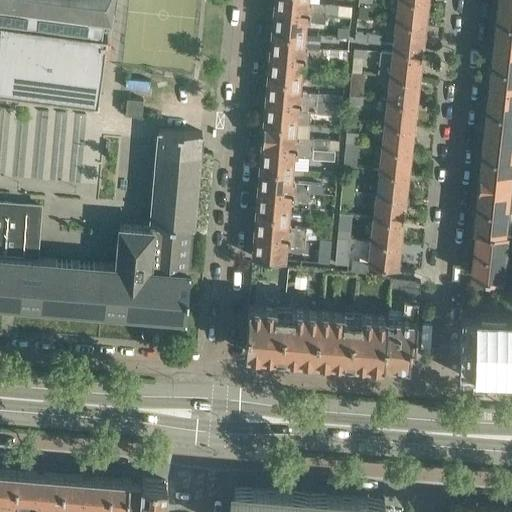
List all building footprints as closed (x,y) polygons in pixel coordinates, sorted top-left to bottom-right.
[(0,0),(0,89),(98,102),(107,34),(101,33),(103,18),(111,19),(113,0),(0,0)] [(274,0),(274,7),(325,12),(350,15),(352,5),(307,1),(306,0),(274,0)] [(425,24),(428,1),(421,0),(398,0),(396,21),(425,24)] [(508,231),(511,197),(511,0),(497,0),(473,228),(476,229),(471,274),(506,278),(511,231),(508,231)] [(274,7),(272,30),(304,33),(305,20),(324,22),(325,12),(274,7)] [(422,48),(425,24),(396,21),(393,45),(422,48)] [(272,30),(270,52),(321,57),(321,48),(303,46),(304,33),(272,30)] [(355,31),(354,40),(379,43),(380,34),(355,31)] [(381,50),(378,73),(390,75),(419,78),(422,48),(393,45),(392,51),(381,50)] [(353,47),(352,55),(366,56),(367,48),(353,47)] [(270,52),(268,75),(300,78),(301,65),(337,68),(338,59),(321,57),(270,52)] [(268,75),(266,98),(334,103),(334,94),(298,91),(300,78),(268,75)] [(390,75),(387,98),(416,101),(419,78),(390,75)] [(349,87),(349,94),(362,95),(363,88),(349,87)] [(349,94),(348,102),(362,103),(362,95),(349,94)] [(141,114),(143,98),(127,97),(125,113),(141,114)] [(266,98),(264,120),(296,123),(297,110),(336,113),(336,104),(334,103),(266,98)] [(413,125),(416,101),(387,98),(384,122),(413,125)] [(294,136),(296,123),(264,120),(262,143),(313,147),(323,148),(329,148),(329,138),(313,137),(294,136)] [(411,148),(413,125),(384,122),(382,145),(411,148)] [(0,301),(186,317),(190,270),(187,270),(191,226),(193,226),(200,151),(202,130),(200,130),(160,127),(157,127),(150,222),(151,222),(150,225),(119,223),(116,263),(36,257),(38,232),(40,204),(0,200),(0,301)] [(346,131),(345,141),(357,142),(358,132),(353,131),(346,131)] [(342,165),(354,166),(357,142),(345,141),(342,165)] [(262,143),(260,165),(292,168),(293,155),(312,157),(312,155),(313,147),(262,143)] [(408,172),(411,148),(382,145),(379,169),(408,172)] [(313,147),(312,155),(322,156),(336,157),(337,149),(329,148),(323,148),(313,147)] [(260,165),(258,188),(309,192),(319,193),(320,183),(291,181),(292,168),(260,165)] [(405,196),(408,172),(379,169),(376,192),(405,196)] [(341,181),(340,188),(353,190),(353,182),(354,177),(342,176),(341,181)] [(258,188),(256,210),(288,213),(289,200),(308,201),(309,192),(258,188)] [(340,188),(339,205),(351,206),(353,190),(340,188)] [(403,219),(405,196),(376,192),(373,216),(403,219)] [(256,210),(254,233),(305,237),(316,238),(316,228),(287,226),(288,213),(256,210)] [(349,237),(350,213),(338,212),(337,228),(337,235),(349,237)] [(400,243),(403,219),(373,216),(371,239),(400,243)] [(252,256),(284,259),(285,245),(304,247),(305,237),(254,233),(252,256)] [(346,262),(349,237),(337,235),(334,261),(346,262)] [(330,239),(319,238),(316,261),(327,262),(330,239)] [(397,267),(400,243),(371,239),(368,263),(397,267)] [(390,286),(398,286),(419,288),(420,280),(390,278),(390,286)] [(419,288),(398,286),(397,298),(404,299),(418,300),(419,288)] [(418,300),(404,299),(402,317),(417,318),(418,300)] [(299,354),(303,309),(248,304),(245,350),(299,354)] [(357,313),(303,309),(299,354),(353,359),(357,313)] [(402,317),(388,316),(357,313),(353,359),(409,364),(410,344),(415,344),(417,318),(402,317)] [(511,367),(511,321),(466,320),(464,366),(511,367)] [(0,511),(0,507),(27,510),(26,511),(36,511),(39,482),(40,471),(0,467),(0,511)] [(46,511),(47,511),(54,511),(83,511),(87,474),(40,471),(39,482),(36,511),(46,511)] [(83,511),(139,511),(142,480),(129,479),(129,478),(87,474),(83,511)] [(163,511),(166,480),(142,478),(142,480),(139,511),(163,511)] [(234,485),(231,511),(307,511),(309,492),(271,488),(251,487),(234,485)] [(309,492),(307,511),(383,511),(384,498),(347,495),(309,492)] [(511,511),(511,508),(450,503),(449,511),(511,511)]
